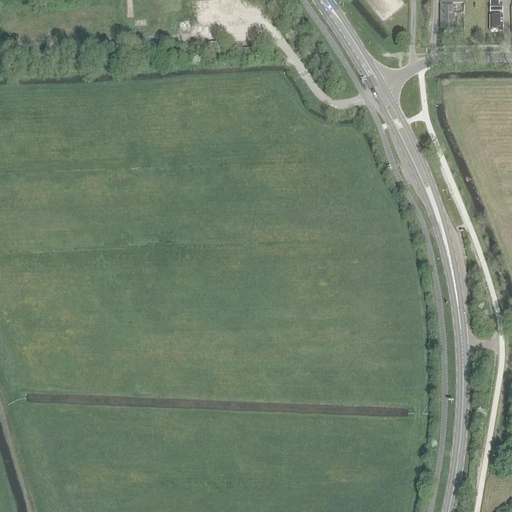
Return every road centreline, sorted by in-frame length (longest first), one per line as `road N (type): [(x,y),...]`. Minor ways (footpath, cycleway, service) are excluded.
road 1 (track): [(235,23),(210,39),(0,49)]
road 2 (primary): [(457,306),(438,204),(383,86)]
road 3 (primary): [(373,92),(421,187),(457,306)]
road 4 (primary): [(448,511),(462,400),(457,306)]
road 5 (tertiary): [(383,86),(426,63),(511,57)]
